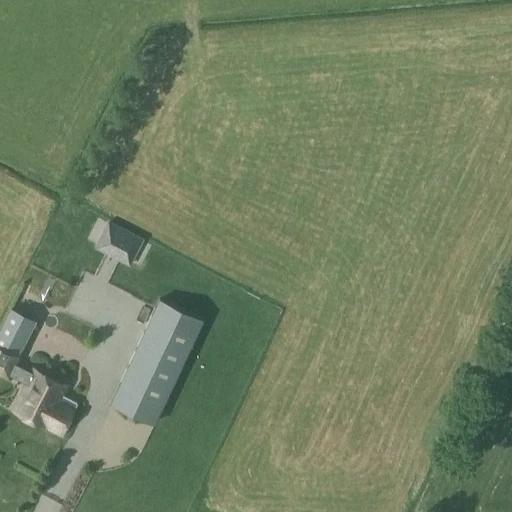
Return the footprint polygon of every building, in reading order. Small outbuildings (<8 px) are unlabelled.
[(128,264),(142,239),(107,221),(94,247),(128,264)] [(55,271),(37,318),(86,337),(104,289),(55,271)] [(118,386),(110,402),(120,407),(154,423),(162,406),(195,333),(202,318),(159,298),(152,313),(131,358),(118,386)] [(0,327),(0,351),(15,360),(35,320),(10,308),(0,327)] [(14,362),(15,360),(0,351),(0,374),(6,378),(8,374),(14,362)] [(62,394),(67,385),(33,368),(32,371),(14,362),(8,374),(26,383),(13,409),(61,434),(76,402),(62,394)]
